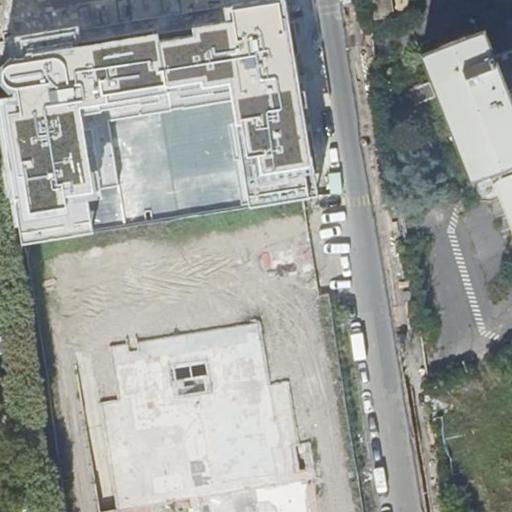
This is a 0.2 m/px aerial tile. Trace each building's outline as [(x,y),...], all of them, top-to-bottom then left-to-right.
[(16,36),(20,57),(2,60),(6,79),(9,95),(0,96),(0,114),(25,248),(249,207),(319,194),(282,0),(266,0),(222,8),(224,20),(193,26),(194,33),(161,39),(159,28),(83,42),(80,24),(16,36)] [(394,22),(390,0),(371,0),(376,25),(394,22)] [(410,21),(406,0),(394,0),(399,23),(410,21)] [(421,59),(431,85),(437,102),(471,187),(511,170),(511,51),(495,58),(485,34),(421,59)] [(413,110),(437,102),(431,85),(407,94),(413,110)] [(313,263),(310,244),(270,251),(273,269),(313,263)] [(260,331),(111,357),(118,401),(99,404),(117,511),(310,511),(305,479),(317,477),(310,441),(300,442),(289,380),(269,384),(260,331)]
